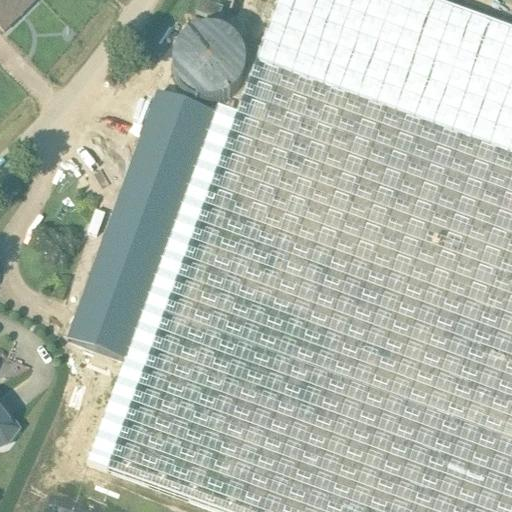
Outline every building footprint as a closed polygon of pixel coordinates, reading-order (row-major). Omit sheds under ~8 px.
[(0,0),(0,30),(4,34),(37,1),(35,0),(0,0)] [(214,118),(156,97),(70,330),(126,351),(75,491),(131,511),(511,511),(511,34),(417,0),(279,0),(237,117),(217,110),(214,118)] [(223,9),(199,1),(194,14),(218,22),(223,9)] [(212,38),(206,38),(199,38),(193,40),(188,43),(183,47),(179,52),(175,58),(174,64),(173,70),(174,77),(175,83),(179,89),(183,93),(188,98),(193,101),(199,102),(206,103),(212,102),(218,101),(224,98),(229,93),(233,89),(236,83),(238,77),(238,70),(238,64),(236,58),(233,52),(229,47),(224,43),(218,40),(212,38)] [(0,448),(7,446),(18,431),(0,408),(0,448)]
